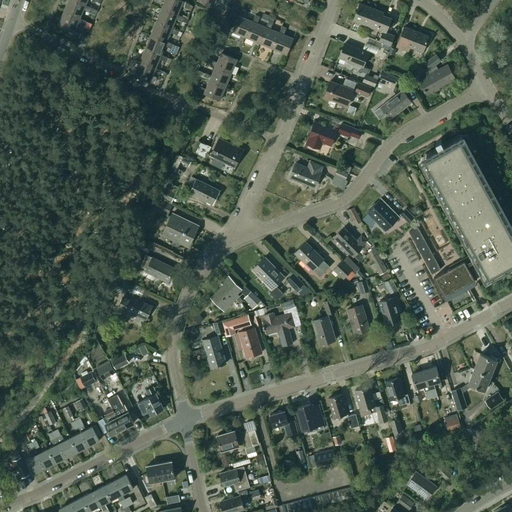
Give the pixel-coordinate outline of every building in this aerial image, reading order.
[(97,10),(83,4),(74,0),(66,0),(62,10),(78,17),(82,8),(95,14),(97,10)] [(165,0),(162,9),(177,15),(181,6),(191,10),(192,6),(190,4),(178,0),(165,0)] [(383,13),(360,4),(353,20),(383,32),(385,33),(391,19),(382,15),(383,13)] [(184,18),(177,15),(162,9),(156,22),(172,28),(176,19),(185,23),(188,17),(185,16),(184,18)] [(91,23),(78,17),(62,10),(56,24),(71,31),(76,21),(84,25),(82,31),(87,33),(91,23)] [(246,38),(252,22),(243,18),(246,11),(242,10),(233,32),(246,38)] [(259,43),(266,27),(257,24),(259,17),(255,15),(252,22),(246,38),(259,43)] [(272,49),(279,33),(270,29),(273,22),(268,21),(266,27),(259,43),(272,49)] [(182,32),(172,28),(156,22),(151,35),(167,42),(170,33),(180,37),(182,32)] [(282,26),(279,33),(272,49),(286,54),(293,39),(283,35),(286,28),(282,26)] [(428,36),(404,27),(396,47),(408,51),(409,47),(422,52),(428,36)] [(379,41),(390,45),(394,36),(385,33),(383,32),(379,41)] [(177,46),(167,42),(151,35),(145,49),(161,55),(165,46),(175,50),(177,46)] [(345,43),(339,57),(363,67),(369,53),(345,43)] [(171,59),(161,55),(145,49),(140,62),(156,68),(159,59),(169,63),(171,59)] [(209,64),(215,67),(231,73),(237,60),(221,53),(217,62),(210,60),(209,64)] [(427,76),(419,80),(427,94),(455,78),(447,64),(438,70),(435,65),(441,61),(436,54),(426,62),(429,68),(424,71),(427,76)] [(166,72),(156,68),(140,62),(134,76),(141,79),(139,84),(147,87),(149,82),(150,82),(154,73),(164,77),(166,72)] [(225,87),(231,73),(215,67),(211,76),(205,73),(203,77),(210,80),(225,87)] [(195,74),(193,79),(197,81),(199,76),(203,77),(205,73),(200,71),(199,70),(197,72),(195,74)] [(378,78),(366,73),(362,82),(375,86),(378,78)] [(398,78),(389,74),(386,80),(396,84),(398,78)] [(355,86),(358,81),(347,76),(344,82),(355,86)] [(220,100),(225,87),(210,80),(206,89),(199,86),(197,91),(220,100)] [(353,90),(330,81),(324,97),(347,106),(353,90)] [(371,87),(359,82),(355,92),(367,97),(370,90),(373,91),(374,87),(372,86),(371,87)] [(380,107),(390,119),(411,102),(402,90),(380,107)] [(350,106),(347,112),(354,115),(356,108),(350,106)] [(314,122),(309,137),(307,143),(307,144),(319,149),(320,148),(323,142),(331,145),(337,130),(314,122)] [(343,123),(339,132),(349,136),(350,134),(360,138),(363,132),(343,123)] [(211,156),(234,167),(243,150),(219,138),(211,156)] [(450,268),(434,277),(444,297),(475,280),(468,267),(481,260),(489,275),(511,262),(511,233),(461,140),(446,148),(441,139),(436,142),(440,151),(425,159),(476,251),(449,266),(450,268)] [(199,141),(193,152),(205,158),(211,147),(199,141)] [(308,168),(296,163),(290,178),(315,188),(321,172),(320,172),(323,166),(310,161),(308,168)] [(344,179),(346,173),(337,169),(335,175),(344,179)] [(212,204),(219,190),(191,177),(189,182),(194,185),(190,193),(212,204)] [(161,195),(172,200),(175,193),(164,188),(161,195)] [(173,204),(158,197),(153,208),(168,215),(173,204)] [(369,211),(367,213),(385,231),(399,217),(381,199),(376,204),(374,204),(369,209),(369,211)] [(354,208),(347,211),(353,222),(355,221),(359,218),(354,208)] [(406,209),(401,214),(408,221),(413,217),(406,209)] [(172,213),(165,230),(163,234),(187,246),(188,243),(190,244),(198,226),(172,213)] [(406,228),(430,271),(438,266),(414,224),(406,228)] [(344,228),(334,237),(352,256),(361,247),(364,251),(370,245),(366,242),(367,241),(361,235),(356,240),(344,228)] [(152,246),(140,240),(137,247),(149,252),(152,246)] [(320,276),(329,267),(322,260),(323,259),(306,242),(295,253),(312,270),(313,269),(320,276)] [(388,270),(374,245),(369,250),(375,262),(373,263),(379,275),(388,270)] [(151,258),(146,255),(141,266),(147,269),(145,271),(168,282),(174,268),(151,257),(151,258)] [(272,289),(284,277),(265,257),(252,270),(272,289)] [(342,261),(334,269),(343,279),(352,270),(342,261)] [(294,273),(287,280),(303,296),(305,294),(307,295),(311,291),(294,273)] [(240,296),(237,293),(241,289),(228,277),(222,283),(224,285),(211,297),(225,311),(240,296)] [(398,290),(391,277),(384,281),(385,283),(382,285),(387,292),(389,291),(391,294),(398,290)] [(129,285),(118,279),(114,288),(125,294),(129,285)] [(369,291),(366,280),(358,282),(361,293),(369,291)] [(249,304),(248,304),(253,309),(261,300),(251,291),(244,298),(249,304)] [(386,324),(400,320),(393,295),(379,300),(386,324)] [(146,319),(152,307),(132,297),(130,300),(123,297),(118,309),(125,312),(126,310),(146,319)] [(295,306),(293,299),(281,303),(283,310),(295,306)] [(335,310),(331,299),(324,301),(328,313),(335,310)] [(355,334),(369,329),(362,305),(347,309),(355,334)] [(256,317),(256,316),(255,312),(248,314),(251,324),(258,323),(256,317)] [(193,319),(197,323),(202,318),(198,314),(193,319)] [(247,314),(222,322),(225,332),(226,336),(236,333),(234,329),(250,324),(247,314)] [(283,346),(292,344),(288,329),(295,327),(291,314),(276,318),(275,314),(265,317),(267,322),(263,323),(266,335),(279,332),(283,346)] [(320,345),(335,340),(328,315),(312,320),(320,345)] [(221,322),(214,324),(217,335),(224,333),(221,322)] [(247,357),(261,353),(254,328),(239,332),(247,357)] [(211,368),(226,363),(218,338),(203,342),(211,368)] [(129,362),(125,354),(112,361),(116,369),(129,362)] [(480,354),(468,384),(485,390),(497,360),(480,354)] [(503,357),(509,369),(511,367),(511,359),(509,354),(503,357)] [(103,381),(115,374),(110,364),(97,370),(103,381)] [(437,396),(433,383),(440,381),(436,366),(424,370),(432,397),(437,396)] [(424,370),(412,374),(416,389),(423,386),(427,399),(432,397),(424,370)] [(96,383),(91,374),(80,379),(85,388),(96,383)] [(399,377),(386,381),(391,399),(396,398),(398,405),(408,402),(406,395),(404,395),(399,377)] [(376,407),(370,386),(355,390),(361,409),(359,409),(361,417),(377,412),(380,423),(388,420),(383,405),(376,407)] [(150,397),(138,403),(143,413),(148,410),(150,414),(163,408),(152,387),(146,390),(150,397)] [(452,390),(458,410),(467,407),(461,387),(452,390)] [(498,392),(485,401),(491,410),(505,401),(498,392)] [(106,397),(112,408),(123,429),(134,423),(122,400),(118,403),(113,393),(106,397)] [(347,413),(342,394),(328,398),(334,417),(347,413)] [(423,400),(421,394),(414,396),(416,403),(423,400)] [(87,407),(83,398),(77,401),(81,410),(87,407)] [(311,403),(297,407),(303,430),(315,427),(316,431),(324,428),(318,407),(312,408),(311,403)] [(73,415),(68,406),(63,408),(67,418),(73,415)] [(111,434),(123,429),(112,408),(105,411),(108,416),(103,419),(105,423),(109,430),(111,434)] [(45,414),(49,423),(50,425),(56,422),(51,411),(45,414)] [(285,411),(270,415),(273,426),(283,424),(287,437),(298,434),(294,420),(288,422),(285,411)] [(351,428),(359,426),(356,413),(347,416),(351,428)] [(43,426),(49,423),(45,414),(39,417),(43,426)] [(81,432),(88,446),(99,440),(92,426),(86,430),(80,418),(75,421),(78,427),(81,432)] [(460,427),(458,418),(445,421),(448,430),(460,427)] [(103,419),(98,422),(103,433),(109,430),(105,423),(103,419)] [(394,433),(402,431),(399,419),(391,421),(394,433)] [(257,456),(254,445),(259,444),(255,429),(241,433),(240,429),(217,436),(221,449),(243,443),(247,454),(248,454),(249,458),(257,456)] [(77,452),(70,438),(65,440),(62,435),(61,435),(58,430),(53,432),(66,457),(77,452)] [(55,463),(66,457),(53,432),(48,435),(54,446),(48,449),(55,463)] [(77,452),(88,446),(81,432),(70,438),(77,452)] [(342,443),(339,435),(332,437),(335,445),(342,443)] [(31,443),(34,449),(39,447),(36,441),(35,441),(32,436),(29,437),(32,443),(31,443)] [(16,448),(11,455),(14,461),(21,458),(16,448)] [(44,468),(55,463),(48,449),(37,454),(44,468)] [(306,461),(303,449),(296,451),(300,463),(306,461)] [(314,455),(317,466),(336,461),(333,450),(314,455)] [(33,474),(44,468),(37,454),(26,460),(33,474)] [(226,457),(222,458),(222,460),(224,465),(230,464),(228,456),(226,457)] [(29,474),(21,458),(14,461),(13,462),(22,478),(29,474)] [(159,463),(162,480),(175,478),(171,461),(159,463)] [(150,482),(162,480),(159,463),(147,466),(150,482)] [(236,490),(249,487),(243,466),(220,473),(224,486),(234,483),(236,490)] [(451,475),(444,468),(439,472),(447,480),(451,475)] [(427,499),(436,487),(416,471),(407,483),(427,499)] [(122,494),(133,488),(126,474),(115,480),(122,494)] [(104,486),(111,500),(117,496),(123,508),(128,506),(125,499),(122,494),(115,480),(104,486)] [(109,511),(105,503),(111,500),(104,486),(93,491),(100,505),(103,511),(109,511)] [(223,511),(233,511),(244,509),(241,500),(249,498),(246,490),(239,492),(240,496),(220,502),(223,511)] [(89,511),(100,505),(93,491),(82,497),(89,511)] [(151,508),(156,505),(151,494),(145,497),(151,508)] [(166,498),(168,504),(179,501),(178,495),(166,498)] [(402,495),(397,502),(408,511),(413,504),(402,495)] [(76,511),(86,511),(89,511),(82,497),(71,502),(76,511)] [(278,507),(275,497),(271,498),(272,503),(265,505),(266,510),(278,507)] [(76,511),(71,502),(60,508),(61,511),(76,511)]
